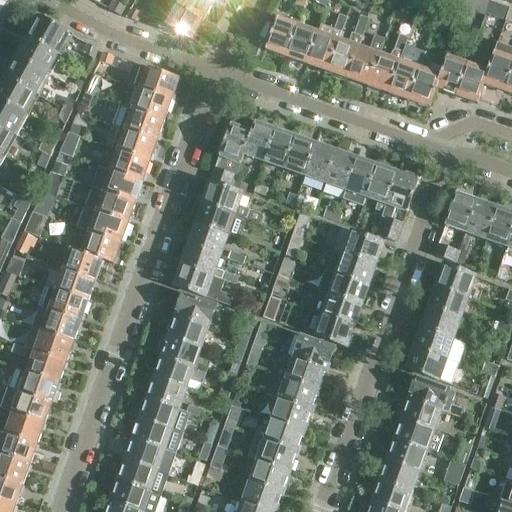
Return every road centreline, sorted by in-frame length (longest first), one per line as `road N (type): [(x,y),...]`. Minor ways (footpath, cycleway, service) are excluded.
road 1 (residential): [(59,511),(214,69)]
road 2 (residential): [(319,511),(446,149)]
road 3 (residential): [(430,144),(214,69)]
road 4 (residential): [(214,69),(54,0)]
